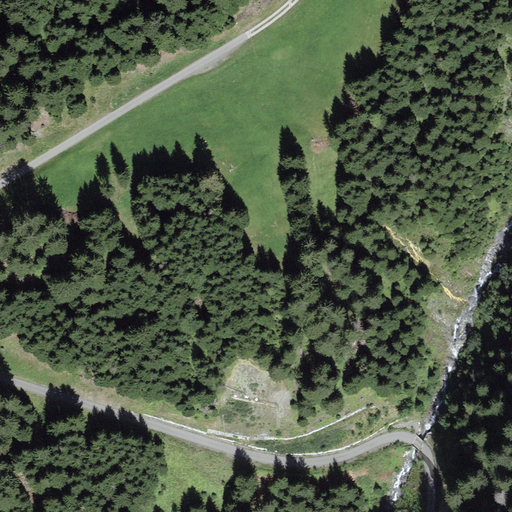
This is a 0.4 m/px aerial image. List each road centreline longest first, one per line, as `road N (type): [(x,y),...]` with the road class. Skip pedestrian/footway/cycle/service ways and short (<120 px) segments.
road 1 (track): [(409,437),(301,461),(255,457),(0,375)]
road 2 (track): [(0,188),(247,35)]
